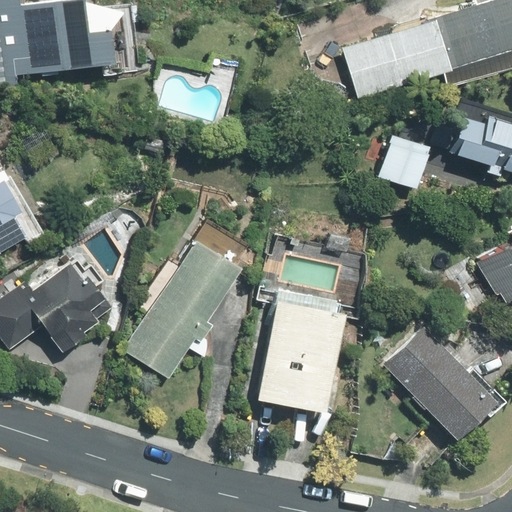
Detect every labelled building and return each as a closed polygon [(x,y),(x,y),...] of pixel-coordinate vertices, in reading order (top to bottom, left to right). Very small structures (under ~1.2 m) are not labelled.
[(0,0),(0,87),(3,89),(14,87),(12,76),(106,64),(94,0),(36,0),(15,4),(14,0),(0,0)] [(443,72),(448,87),(511,65),(511,5),(510,0),(478,0),(425,18),(421,19),(414,0),(390,0),(399,27),(336,48),(354,102),(443,72)] [(511,119),(467,105),(464,112),(456,109),(442,153),(511,175),(511,119)] [(421,148),(382,138),(371,180),(409,190),(421,148)] [(0,162),(0,249),(35,231),(0,162)] [(511,227),(502,234),(505,240),(470,263),(496,303),(499,307),(511,298),(511,227)] [(232,268),(182,238),(117,348),(166,377),(188,341),(194,344),(206,325),(200,322),(232,268)] [(48,257),(0,291),(0,343),(4,349),(34,328),(52,353),(91,326),(80,309),(98,297),(69,256),(54,266),(48,257)] [(336,303),(269,292),(251,401),(318,412),(336,303)] [(424,324),(378,365),(447,443),(493,402),(424,324)]
